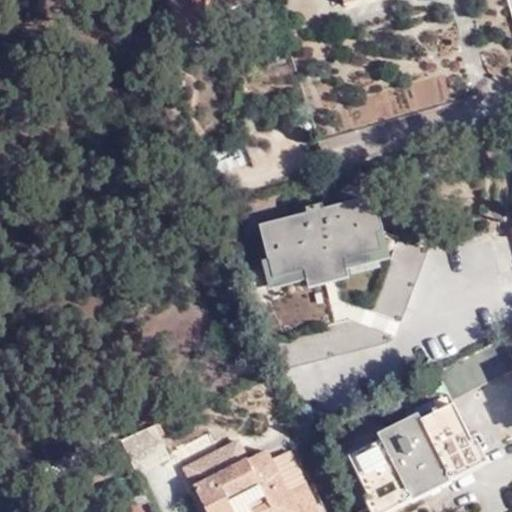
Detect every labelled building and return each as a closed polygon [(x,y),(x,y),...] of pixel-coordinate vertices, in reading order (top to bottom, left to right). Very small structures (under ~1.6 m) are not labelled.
[(166,0),(177,26),(199,20),(197,15),(241,0),(240,0),(166,0)] [(373,240),(390,235),(386,218),(378,220),(374,204),(331,215),(329,210),(313,213),(315,219),(266,232),(278,274),(309,265),(311,273),(351,262),(349,255),(374,248),(373,240)] [(433,253),(405,244),(378,306),(407,315),(433,253)] [(361,316),(273,341),(285,369),(384,343),(389,329),(361,316)] [(454,467),(451,461),(465,455),(442,404),(504,373),(490,343),(427,375),(436,393),(419,401),(426,418),(401,429),(396,420),(380,427),(384,437),(347,453),(368,499),(380,493),(383,500),(401,492),(402,496),(439,479),(437,475),(454,467)] [(171,459),(156,425),(122,439),(137,474),(171,459)] [(236,467),(214,477),(207,460),(188,468),(206,511),(318,511),(292,448),(237,472),(236,467)] [(343,455),(368,511),(373,511),(368,499),(347,453),(343,455)] [(132,504),(147,497),(143,489),(128,496),(132,504)]
